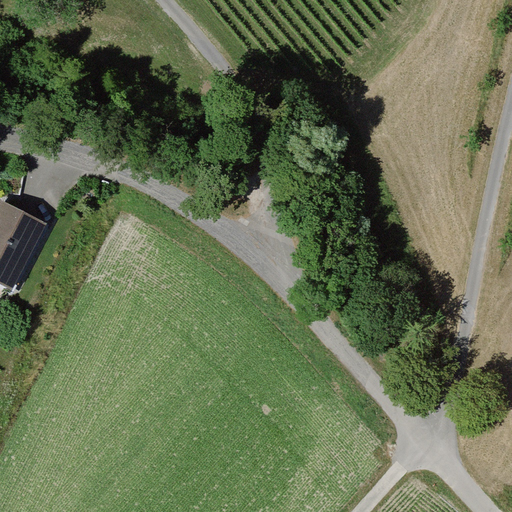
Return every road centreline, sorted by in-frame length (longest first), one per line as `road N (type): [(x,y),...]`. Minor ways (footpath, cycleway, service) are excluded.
road 1 (unclassified): [(427,446),(243,246),(147,184),(0,145)]
road 2 (unclassified): [(427,446),(458,373),(511,106)]
